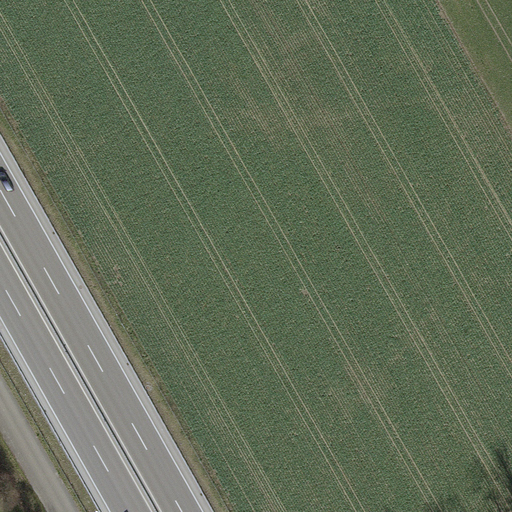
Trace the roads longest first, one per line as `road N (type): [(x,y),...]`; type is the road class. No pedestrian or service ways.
road 1 (motorway): [(183,511),(0,186)]
road 2 (motorway): [(0,280),(130,511)]
